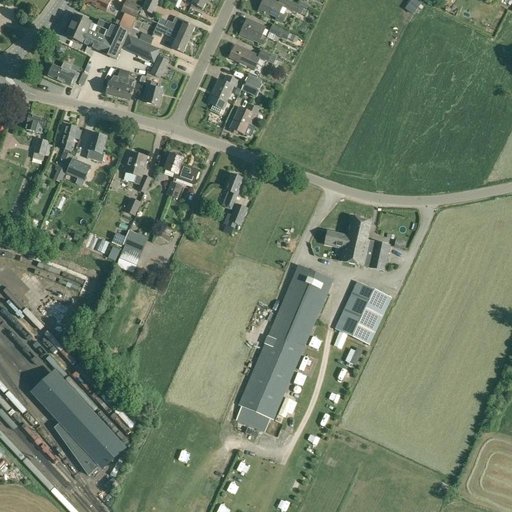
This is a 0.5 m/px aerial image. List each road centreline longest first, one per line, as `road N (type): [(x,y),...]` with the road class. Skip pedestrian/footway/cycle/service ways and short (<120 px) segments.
road 1 (residential): [(511,187),(423,201),(378,199),(173,129)]
road 2 (residential): [(173,129),(34,95),(0,75)]
road 3 (residential): [(173,129),(231,0)]
